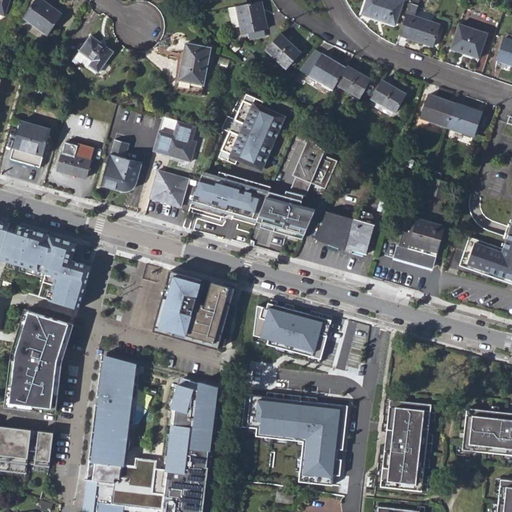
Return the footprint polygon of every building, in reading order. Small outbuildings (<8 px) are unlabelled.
[(0,0),(0,13),(5,16),(10,0),(0,0)] [(47,35),(63,14),(43,0),(36,0),(23,18),(47,35)] [(381,17),(380,20),(395,25),(403,0),(366,0),(363,11),(381,17)] [(241,26),(242,34),(264,29),(260,10),(264,10),(262,1),(236,6),(241,26)] [(433,46),(441,24),(415,15),(418,5),(410,2),(399,35),(433,46)] [(233,28),(241,26),(236,6),(229,8),(233,28)] [(380,20),(381,17),(363,11),(362,14),(380,20)] [(479,58),(488,33),(460,23),(451,48),(479,58)] [(286,68),(301,51),(281,33),(266,49),(286,68)] [(93,61),(89,66),(98,73),(114,52),(91,36),(80,51),(93,61)] [(511,39),(504,37),(497,60),(511,64),(511,39)] [(203,85),(211,48),(186,43),(179,80),(203,85)] [(75,59),(87,69),(89,66),(93,61),(80,51),(75,59)] [(317,80),(332,89),(336,84),(346,67),(322,53),(309,75),(310,76),(317,80)] [(250,65),(257,58),(253,54),(246,62),(250,65)] [(359,98),(371,79),(347,65),(346,67),(336,84),(359,98)] [(306,81),(314,86),(317,80),(310,76),(306,81)] [(394,112),(405,93),(382,79),(371,98),(394,112)] [(239,90),(227,115),(234,118),(246,93),(239,90)] [(227,115),(221,129),(229,132),(218,158),(236,164),(237,161),(262,170),(286,115),(261,104),(263,100),(246,93),(234,118),(227,115)] [(456,102),(429,93),(421,118),(447,127),(456,102)] [(473,137),(482,111),(456,102),(447,127),(447,128),(473,137)] [(11,158),(40,167),(43,157),(52,128),(22,119),(14,148),(11,158)] [(191,162),(197,142),(192,140),(196,126),(178,121),(174,135),(159,131),(154,151),(191,162)] [(123,191),(127,191),(130,190),(134,188),(135,186),(136,184),(142,162),(127,157),(131,143),(123,141),(126,131),(117,129),(115,139),(116,139),(111,153),(102,185),(123,191)] [(229,132),(221,129),(210,155),(218,158),(229,132)] [(314,141),(312,147),(324,153),(325,150),(314,141)] [(86,179),(95,147),(79,142),(78,146),(65,142),(57,171),(86,179)] [(324,153),(312,147),(305,162),(317,167),(315,171),(303,166),(300,173),(312,178),(311,181),(325,188),(337,160),(323,154),(324,153)] [(305,162),(303,166),(315,171),(317,167),(305,162)] [(164,198),(165,194),(170,196),(169,199),(181,207),(189,178),(173,173),(158,169),(156,177),(150,198),(164,198)] [(197,190),(192,202),(202,206),(201,210),(224,218),(225,214),(256,222),(269,191),(271,187),(241,178),(219,173),(218,177),(204,172),(197,190)] [(300,173),(299,176),(311,181),(312,178),(300,173)] [(442,197),(446,182),(435,178),(431,194),(442,197)] [(291,197),(269,191),(256,222),(274,226),(273,231),(290,235),(303,238),(316,209),(301,204),(303,195),(293,192),(291,197)] [(181,207),(169,199),(170,196),(165,194),(164,198),(150,198),(181,207)] [(387,199),(380,197),(376,210),(384,212),(387,199)] [(352,253),(353,249),(366,253),(374,224),(354,219),(325,210),(315,238),(345,250),(352,253)] [(225,214),(224,218),(232,221),(232,220),(255,224),(256,222),(225,214)] [(436,256),(445,226),(435,223),(408,215),(399,245),(436,256)] [(0,258),(3,260),(46,273),(38,297),(79,309),(97,249),(0,219),(0,258)] [(511,224),(504,248),(469,237),(459,265),(511,283),(511,224)] [(401,254),(403,256),(406,257),(408,258),(410,258),(412,258),(414,258),(416,257),(428,260),(428,262),(434,264),(436,256),(399,245),(397,251),(401,254)] [(170,270),(153,330),(218,348),(235,288),(211,281),(205,304),(195,301),(202,279),(170,270)] [(211,281),(202,279),(195,301),(205,304),(211,281)] [(12,352),(6,406),(56,412),(63,361),(74,324),(25,309),(12,352)] [(282,387),(284,368),(285,358),(289,326),(256,317),(254,337),(258,338),(258,340),(280,346),(277,368),(275,386),(282,387)] [(315,357),(338,364),(338,367),(343,369),(344,370),(341,381),(352,384),(362,347),(321,335),(315,357)] [(284,368),(296,369),(297,360),(285,358),(284,368)] [(122,511),(124,507),(157,511),(156,511),(203,511),(205,504),(201,503),(203,487),(199,487),(199,483),(208,484),(210,466),(208,466),(217,387),(200,382),(199,390),(178,384),(172,407),(175,408),(169,461),(168,461),(167,469),(157,468),(158,460),(136,457),(135,466),(125,464),(130,424),(134,425),(139,384),(134,383),(137,364),(117,359),(117,361),(105,360),(100,404),(96,403),(89,465),(91,466),(89,479),(87,478),(82,511),(122,511)] [(280,398),(269,397),(268,406),(279,407),(280,398)] [(430,404),(389,399),(383,451),(379,486),(421,491),(430,404)] [(511,412),(466,408),(461,449),(511,454),(511,412)] [(275,444),(277,427),(277,422),(248,419),(246,440),(275,444)] [(0,469),(26,472),(27,463),(50,466),(54,432),(39,430),(37,450),(29,449),(32,429),(0,424),(0,469)] [(39,430),(32,429),(29,449),(37,450),(39,430)] [(511,511),(511,480),(500,479),(496,511),(511,511)] [(205,504),(208,484),(199,483),(199,487),(203,487),(201,503),(205,504)] [(275,502),(291,504),(292,493),(277,491),(275,502)]
